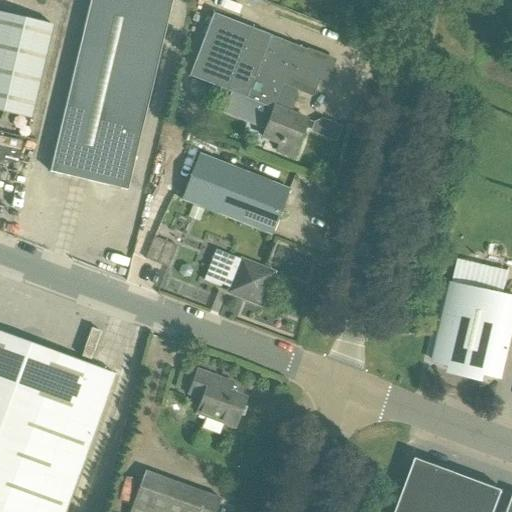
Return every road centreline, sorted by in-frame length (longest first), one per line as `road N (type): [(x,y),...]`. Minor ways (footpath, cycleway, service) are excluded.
road 1 (unclassified): [(346,386),(437,0)]
road 2 (unclassified): [(346,386),(0,255)]
road 3 (unclassified): [(511,449),(346,386)]
road 4 (unclassified): [(316,511),(346,386)]
